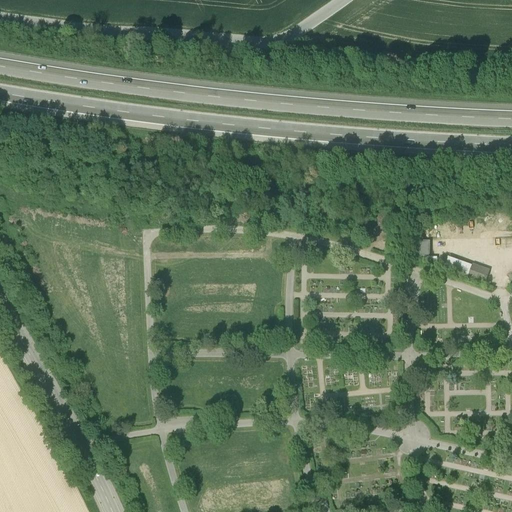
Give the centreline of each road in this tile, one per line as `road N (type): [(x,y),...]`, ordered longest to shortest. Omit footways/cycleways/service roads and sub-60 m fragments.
road 1 (motorway): [(0,93),(186,122),(511,147)]
road 2 (motorway): [(511,121),(194,97),(0,68)]
road 3 (unclassified): [(0,17),(107,34),(284,40),(347,0)]
road 4 (tertiary): [(0,301),(113,511)]
